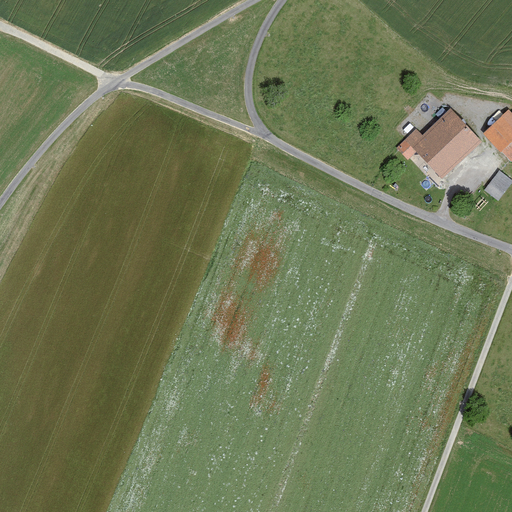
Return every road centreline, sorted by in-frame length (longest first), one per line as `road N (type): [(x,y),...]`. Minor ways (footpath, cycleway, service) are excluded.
road 1 (residential): [(266,135),(511,250)]
road 2 (residential): [(511,284),(423,511)]
road 3 (unclassified): [(0,204),(83,104),(116,79)]
road 4 (residential): [(116,79),(266,135)]
road 5 (unclassified): [(116,79),(252,0)]
road 6 (unclassified): [(282,0),(248,68),(252,111),(266,135)]
road 7 (track): [(0,23),(116,79)]
